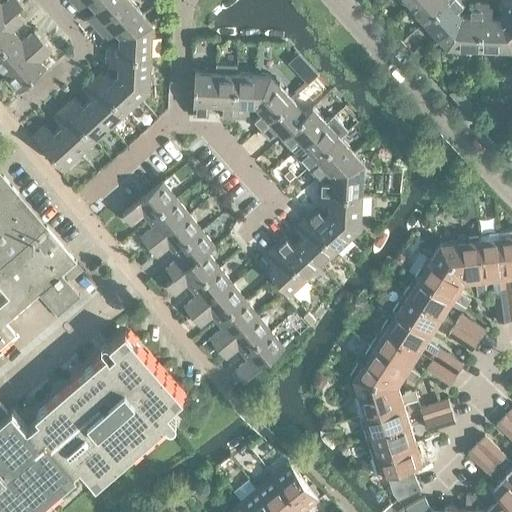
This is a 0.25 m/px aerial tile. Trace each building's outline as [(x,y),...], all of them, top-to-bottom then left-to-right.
[(0,23),(15,10),(16,10),(23,4),(19,0),(6,0),(1,5),(0,3),(0,23)] [(87,17),(96,27),(126,0),(95,0),(92,4),(96,8),(87,17)] [(115,29),(119,33),(143,12),(131,0),(126,0),(96,27),(104,35),(106,33),(109,35),(115,29)] [(416,0),(410,6),(425,22),(447,0),(416,0)] [(447,0),(425,22),(438,36),(462,14),(457,10),(464,4),(461,1),(462,0),(447,0)] [(505,12),(500,16),(511,29),(511,0),(499,0),(501,3),(499,5),(505,12)] [(462,14),(438,36),(455,55),(461,49),(461,47),(479,48),(481,3),(474,2),(474,6),(471,6),(470,15),(462,14)] [(489,3),(481,3),(479,48),(499,49),(506,43),(511,49),(511,29),(500,16),(492,16),(492,7),(488,7),(489,3)] [(0,51),(17,36),(12,30),(24,19),(16,10),(15,10),(0,23),(0,51)] [(107,46),(106,52),(151,55),(152,36),(146,29),(152,23),(143,12),(119,33),(120,34),(119,42),(110,42),(110,46),(107,46)] [(0,51),(0,70),(4,75),(43,40),(34,30),(22,41),(17,36),(0,51)] [(43,40),(4,75),(19,91),(45,66),(39,60),(51,49),(43,40)] [(118,72),(118,73),(139,97),(149,87),(143,81),(150,75),(151,55),(106,52),(106,60),(110,60),(110,64),(119,64),(118,72)] [(208,102),(215,102),(216,70),(195,69),(193,114),(208,115),(208,102)] [(102,70),(94,77),(124,110),(139,97),(118,73),(113,77),(107,70),(104,73),(102,70)] [(220,115),(234,116),(237,71),(216,70),(215,102),(221,103),(220,115)] [(256,104),(257,72),(237,71),(234,116),(245,116),(245,113),(249,113),(249,104),(256,104)] [(255,121),(259,127),(292,97),(279,83),(270,82),(271,73),(257,72),(256,104),(262,110),(255,116),(258,119),(255,121)] [(92,96),(87,100),(109,124),(124,110),(94,77),(83,87),(92,96)] [(74,95),(64,105),(94,138),(109,124),(87,100),(83,104),(74,95)] [(278,129),(282,133),(282,134),(306,112),(305,112),(292,97),(259,127),(269,137),(278,129)] [(62,124),(57,128),(79,151),(94,138),(64,105),(53,114),(62,124)] [(299,138),(303,142),(327,121),(312,105),(305,112),(306,112),(282,134),(282,133),(280,135),(290,146),(299,138)] [(307,147),(298,155),(308,166),(341,136),(347,130),(334,115),(327,121),(303,142),(307,147)] [(79,151),(57,128),(53,132),(44,123),(33,133),(63,166),(79,151)] [(326,168),(330,172),(354,151),(341,136),(308,166),(315,174),(317,171),(320,174),(326,168)] [(318,184),(318,191),(362,194),(363,174),(357,167),(363,161),(354,151),(330,172),(331,173),(331,181),(322,181),(321,184),(318,184)] [(124,329),(108,343),(114,351),(108,356),(105,352),(34,413),(37,417),(27,427),(11,408),(7,412),(0,403),(0,346),(15,333),(5,322),(38,293),(46,287),(55,280),(61,274),(65,271),(76,261),(0,172),(0,511),(31,511),(49,497),(76,473),(73,470),(80,465),(95,483),(164,423),(166,425),(169,426),(172,426),(174,424),(175,421),(175,418),(167,409),(182,397),(124,329)] [(144,213),(148,218),(176,197),(163,180),(122,212),(131,223),(144,213)] [(330,202),(329,211),(350,235),(360,226),(354,219),(361,214),(362,194),(318,191),(317,198),(321,198),(321,202),(330,202)] [(460,193),(463,217),(475,215),(472,191),(460,193)] [(140,235),(149,245),(189,213),(176,197),(148,218),(153,224),(140,235)] [(313,208),(305,216),(335,249),(350,235),(329,211),(324,215),(318,209),(316,211),(313,208)] [(170,244),(174,250),(202,228),(189,213),(149,245),(157,255),(170,244)] [(303,234),(298,239),(320,263),(335,249),(305,216),(294,225),(303,234)] [(166,266),(174,276),(175,277),(207,251),(208,251),(215,245),(202,228),(174,250),(179,256),(166,266)] [(511,228),(499,230),(510,319),(511,318),(511,228)] [(499,230),(479,232),(485,277),(493,276),(498,320),(510,319),(499,230)] [(458,240),(440,242),(464,280),(475,279),(477,294),(487,292),(485,277),(479,232),(458,235),(458,240)] [(286,233),(275,243),(305,276),(320,263),(298,239),(294,243),(286,233)] [(426,255),(415,273),(453,297),(452,298),(465,306),(470,298),(458,289),(464,280),(440,242),(430,258),(426,255)] [(305,276),(275,243),(264,253),(273,262),(268,267),(289,291),(305,276)] [(188,283),(192,288),(220,266),(208,251),(207,251),(175,277),(174,276),(166,282),(175,293),(188,283)] [(76,261),(65,271),(71,279),(83,269),(76,261)] [(184,304),(192,315),(232,282),(220,266),(192,288),(197,294),(184,304)] [(415,273),(403,290),(442,314),(452,298),(453,297),(415,273)] [(57,315),(79,295),(61,274),(38,293),(57,315)] [(213,314),(218,320),(245,298),(232,282),(192,315),(200,325),(213,314)] [(403,290),(392,307),(430,332),(442,314),(403,290)] [(217,346),(218,347),(258,314),(245,298),(218,320),(222,326),(203,342),(210,351),(217,346)] [(392,307),(381,324),(419,349),(430,332),(392,307)] [(461,313),(455,323),(479,338),(485,328),(461,313)] [(239,347),(243,352),(271,330),(258,314),(218,347),(226,357),(239,347)] [(479,338),(455,323),(448,333),(472,348),(479,338)] [(381,324),(370,341),(409,365),(419,349),(381,324)] [(271,330),(243,352),(248,358),(235,368),(244,379),(284,347),(271,330)] [(359,359),(348,376),(353,377),(397,383),(403,374),(416,382),(421,373),(409,365),(370,341),(359,359)] [(439,347),(433,357),(457,372),(463,362),(439,347)] [(457,372),(433,357),(426,367),(450,382),(457,372)] [(360,416),(404,403),(418,398),(415,389),(401,393),(397,383),(353,377),(359,394),(354,395),(360,416)] [(421,406),(424,417),(452,409),(448,397),(421,406)] [(360,416),(366,435),(410,422),(404,403),(360,416)] [(452,409),(424,417),(428,429),(455,420),(452,409)] [(511,420),(505,413),(496,422),(511,437),(511,420)] [(366,435),(372,455),(416,442),(410,422),(366,435)] [(485,434),(476,442),(497,462),(505,454),(485,434)] [(387,473),(393,492),(416,477),(412,465),(422,462),(416,442),(372,455),(379,475),(387,473)] [(497,462),(476,442),(468,451),(488,471),(497,462)] [(291,463),(275,477),(302,511),(311,511),(308,507),(319,498),(291,463)] [(494,487),(493,488),(511,506),(511,477),(508,473),(494,487)] [(302,511),(275,477),(259,490),(276,511),(302,511)] [(416,477),(393,492),(399,498),(421,487),(416,477)] [(493,501),(486,509),(487,511),(511,511),(511,506),(493,488),(494,487),(490,483),(483,491),(493,501)] [(276,511),(259,490),(243,503),(250,511),(276,511)] [(465,507),(465,511),(487,511),(486,509),(475,508),(476,493),(466,492),(465,507)] [(406,506),(411,511),(430,511),(431,509),(425,495),(406,506)] [(250,511),(243,503),(231,511),(250,511)]
